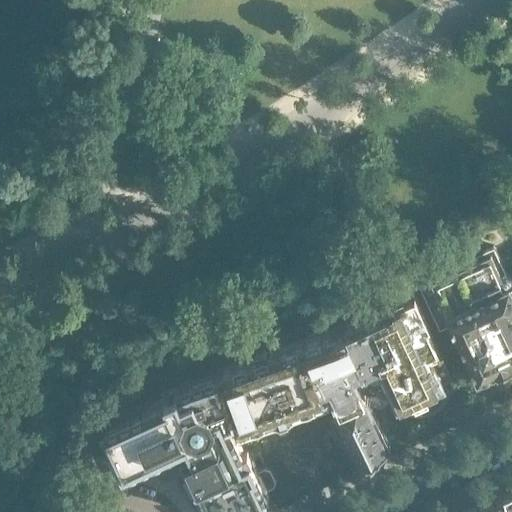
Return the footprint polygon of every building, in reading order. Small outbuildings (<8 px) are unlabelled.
[(511,308),(511,306),(511,281),(510,282),(511,279),(509,275),(505,273),(501,275),(491,253),(420,285),(442,333),(454,327),(477,377),(511,361),(511,308)] [(451,377),(424,318),(426,317),(414,293),(404,298),(402,293),(389,300),(390,302),(342,324),(343,325),(335,329),(335,327),(323,332),(355,400),(357,399),(365,415),(371,412),(369,407),(371,406),(374,412),(375,412),(374,410),(374,411),(367,396),(368,396),(367,395),(380,388),(380,389),(381,389),(391,385),(399,402),(434,385),(443,381),(442,381),(451,377)] [(276,481),(270,468),(264,466),(257,470),(247,447),(243,449),(228,417),(234,414),(237,424),(274,410),(277,418),(292,413),(289,405),(327,392),(323,381),(327,379),(339,406),(332,409),(333,412),(331,413),(332,414),(333,413),(338,425),(337,425),(338,427),(339,426),(340,428),(341,427),(342,429),(347,440),(348,442),(347,443),(347,444),(348,444),(355,458),(354,458),(355,460),(356,459),(356,460),(357,460),(357,461),(359,460),(358,459),(364,457),(365,459),(364,460),(365,461),(366,460),(372,463),(372,464),(373,464),(373,463),(380,460),(381,461),(382,460),(381,459),(383,452),(384,452),(384,451),(383,451),(382,449),(387,446),(387,447),(389,447),(388,446),(389,445),(389,444),(390,444),(389,442),(388,442),(382,428),(382,426),(381,427),(374,412),(371,406),(369,407),(371,412),(365,415),(357,399),(355,400),(323,332),(191,378),(164,391),(162,390),(149,396),(148,398),(147,398),(105,418),(106,420),(104,421),(124,464),(167,444),(172,457),(174,456),(174,455),(175,455),(177,454),(178,452),(179,452),(179,450),(180,450),(180,449),(188,452),(187,453),(188,454),(187,455),(188,455),(187,457),(189,461),(188,461),(189,463),(190,463),(212,511),(232,511),(269,495),(267,490),(274,486),(276,481)] [(347,440),(342,429),(332,434),(337,445),(347,440)] [(511,511),(511,509),(504,491),(479,503),(483,511),(511,511)] [(483,511),(479,503),(459,511),(483,511)]
